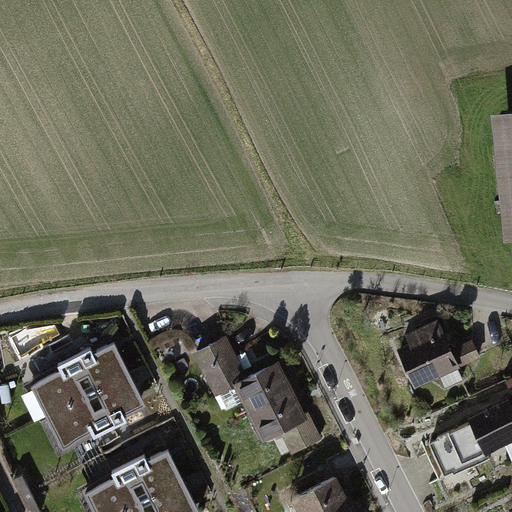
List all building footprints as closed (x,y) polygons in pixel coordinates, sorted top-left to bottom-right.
[(447,390),(465,382),(460,371),(481,362),(473,343),(453,352),(441,323),(409,338),(412,344),(398,350),(417,393),(443,381),(447,390)] [(249,414),(294,392),(280,365),(249,380),(229,339),(196,356),(218,401),(238,392),(249,414)] [(29,390),(59,449),(89,434),(91,438),(120,423),(118,419),(132,412),(102,353),(88,359),(86,355),(56,371),(58,375),(29,390)] [(291,452),(317,439),(294,392),(249,414),(262,442),(282,433),(291,452)] [(489,458),(511,447),(511,407),(511,406),(429,443),(446,482),(491,462),(489,458)] [(113,482),(83,497),(91,511),(182,511),(156,460),(143,467),(141,463),(111,478),(113,482)] [(295,499),(300,511),(349,511),(353,510),(338,478),(295,499)]
